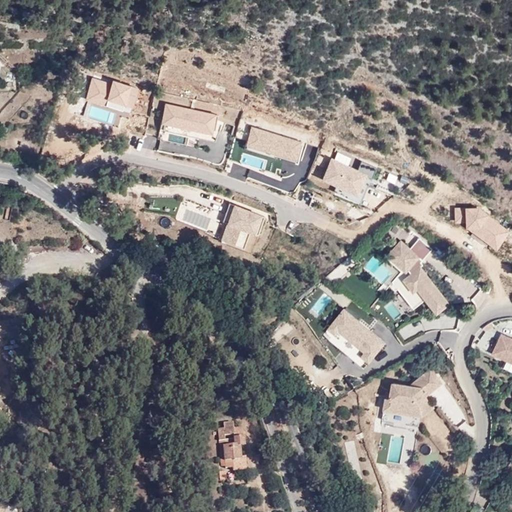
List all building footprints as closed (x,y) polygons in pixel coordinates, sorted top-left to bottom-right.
[(217,114),(164,101),(159,122),(212,134),(217,114)] [(145,137),(145,148),(157,149),(157,137),(145,137)] [(330,157),(319,179),(356,194),(365,175),(330,157)] [(259,215),(230,203),(217,239),(242,249),(248,232),(253,233),(259,215)] [(477,207),(453,207),(453,221),(462,223),(494,249),(507,229),(477,207)] [(401,240),(387,255),(389,257),(387,259),(401,272),(390,285),(396,291),(399,288),(414,309),(426,300),(438,315),(452,303),(422,266),(423,264),(422,262),(423,261),(433,249),(420,238),(411,248),(401,240)] [(511,250),(508,245),(501,250),(507,259),(511,255),(511,250)] [(386,342),(343,308),(327,328),(336,335),(338,331),(363,352),(362,356),(369,363),(386,342)] [(396,325),(402,339),(425,330),(418,315),(396,325)] [(511,338),(501,333),(491,352),(511,361),(511,338)] [(423,386),(393,381),(391,392),(387,391),(382,420),(419,427),(421,416),(435,407),(423,395),(424,387),(431,395),(443,384),(431,368),(418,379),(423,386)] [(222,431),(218,432),(220,463),(224,463),(224,472),(232,471),(232,473),(245,472),(245,460),(238,460),(238,449),(243,448),(242,429),(231,430),(230,426),(221,426),(222,431)]
